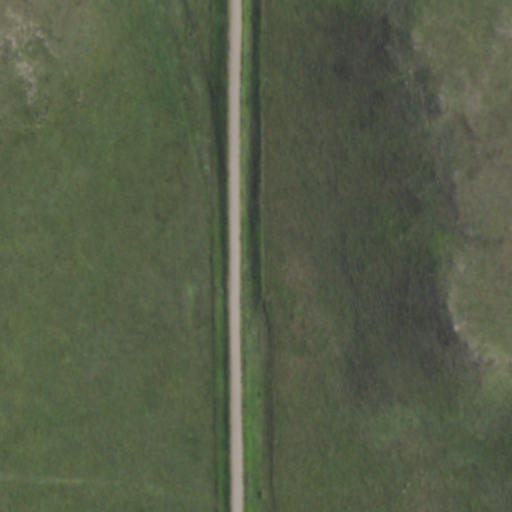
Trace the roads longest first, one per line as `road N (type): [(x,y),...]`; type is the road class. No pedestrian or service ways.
road 1 (residential): [(237,511),(233,0)]
road 2 (track): [(236,389),(139,0)]
